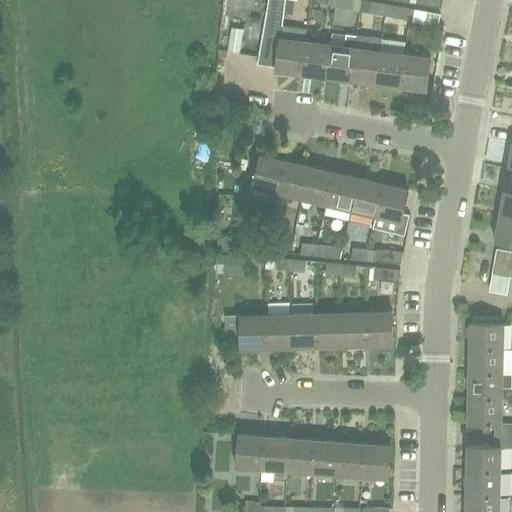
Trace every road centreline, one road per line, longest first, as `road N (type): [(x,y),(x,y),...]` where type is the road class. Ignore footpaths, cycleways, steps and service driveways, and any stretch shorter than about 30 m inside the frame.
road 1 (tertiary): [(431,399),(437,286),(464,152)]
road 2 (residential): [(464,152),(273,112)]
road 3 (residential): [(431,399),(251,390)]
road 4 (tertiary): [(464,152),(491,0)]
